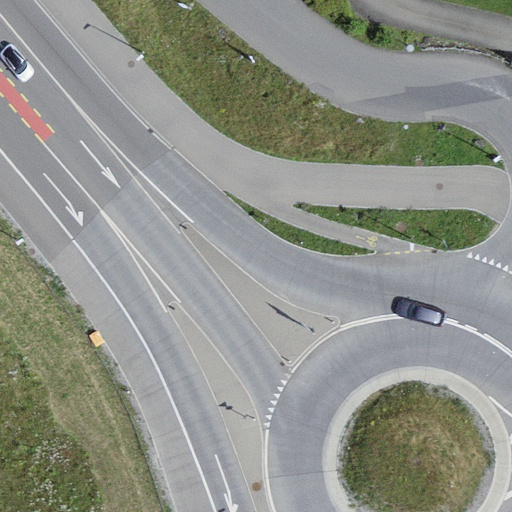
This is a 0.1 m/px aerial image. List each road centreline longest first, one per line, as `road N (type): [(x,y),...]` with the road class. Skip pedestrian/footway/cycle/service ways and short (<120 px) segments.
road 1 (secondary): [(468,317),(304,274),(76,121)]
road 2 (motorway): [(76,121),(236,511)]
road 3 (secondary): [(76,121),(275,391),(296,435)]
road 4 (secondary): [(468,317),(428,320),(355,355),(311,397),(296,435)]
